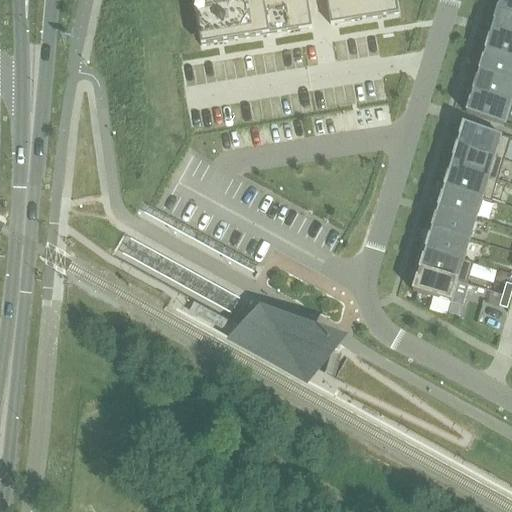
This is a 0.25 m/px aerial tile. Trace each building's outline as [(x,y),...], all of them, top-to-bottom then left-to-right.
[(218,45),(237,41),(246,40),(290,33),(299,31),(312,29),(307,0),(193,0),(200,39),(201,47),(218,45)] [(326,0),(331,26),(354,22),(363,21),(383,17),(399,15),(397,6),(396,0),(326,0)] [(511,0),(500,0),(497,10),(511,14),(511,0)] [(511,37),(511,14),(497,10),(491,31),(511,37)] [(511,59),(511,37),(491,31),(485,52),(511,59)] [(511,82),(511,59),(485,52),(479,72),(511,82)] [(511,82),(479,72),(473,93),(511,104),(511,82)] [(511,105),(511,104),(473,93),(466,114),(504,126),(511,105)] [(510,139),(463,125),(456,147),(504,161),(510,139)] [(450,167),(498,182),(504,161),(456,147),(450,167)] [(444,188),(492,202),(498,182),(450,167),(444,188)] [(438,209),(476,220),(482,201),(491,203),(492,202),(444,188),(438,209)] [(438,209),(432,230),(470,241),(476,220),(438,209)] [(464,261),(470,241),(432,230),(425,250),(473,264),(464,261)] [(425,250),(419,271),(467,285),(473,264),(425,250)] [(467,285),(419,271),(413,292),(451,304),(457,283),(466,286),(467,285)] [(503,296),(511,298),(511,293),(511,286),(506,284),(503,296)] [(511,298),(503,296),(499,307),(507,310),(511,298)]
